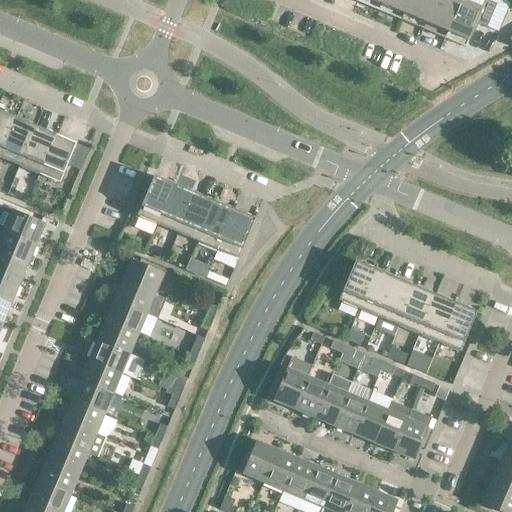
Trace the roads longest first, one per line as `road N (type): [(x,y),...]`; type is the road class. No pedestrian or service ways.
road 1 (tertiary): [(511,241),(163,95)]
road 2 (residential): [(0,427),(123,132)]
road 3 (residential): [(260,419),(445,495)]
road 4 (residential): [(445,495),(511,340)]
road 5 (residential): [(439,65),(287,0)]
road 6 (residential): [(270,192),(123,132)]
road 7 (residential): [(371,236),(511,297)]
road 8 (residential): [(123,132),(0,81)]
road 9 (tertiary): [(120,75),(0,23)]
